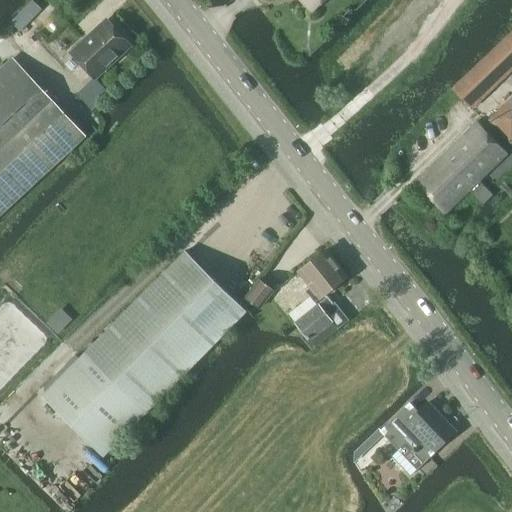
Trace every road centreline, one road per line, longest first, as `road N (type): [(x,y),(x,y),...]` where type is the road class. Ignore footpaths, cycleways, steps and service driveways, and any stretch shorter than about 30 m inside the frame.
road 1 (tertiary): [(511,429),(174,0)]
road 2 (track): [(458,0),(296,155)]
